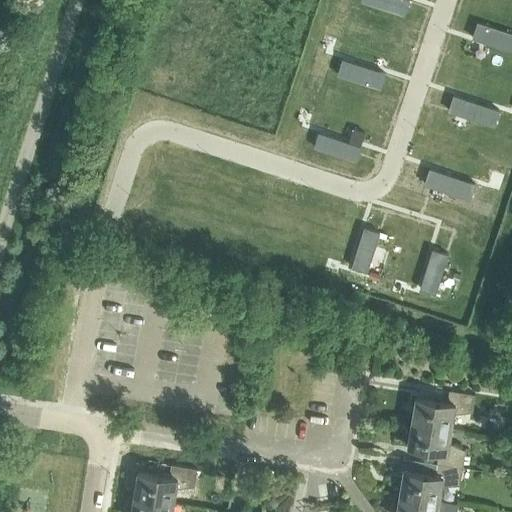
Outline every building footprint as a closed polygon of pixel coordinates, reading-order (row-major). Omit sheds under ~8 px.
[(361,0),(362,1),(404,15),(408,0),(361,0)] [(478,22),(473,37),(474,38),(511,50),(511,32),(480,23),(478,22)] [(343,59),(338,74),(380,88),(385,73),(343,59)] [(454,95),(449,110),(494,125),(499,110),(454,95)] [(319,132),(314,147),(356,161),(361,146),(319,132)] [(430,168),(425,184),(470,199),(475,183),(430,168)] [(364,227),(352,266),(360,269),(367,271),(380,232),(375,230),(364,227)] [(433,249),(420,288),(436,293),(448,253),(433,249)] [(414,396),(410,420),(450,427),(453,411),(470,409),(473,392),(447,388),(445,401),(414,396)] [(437,450),(435,462),(461,466),(464,447),(448,440),(450,427),(410,420),(406,445),(437,450)] [(137,468),(133,494),(173,501),(176,486),(193,484),(196,466),(169,462),(167,473),(137,468)] [(402,468),(398,493),(438,499),(441,484),(458,482),(461,466),(435,462),(433,474),(402,468)] [(456,511),(458,503),(438,500),(438,499),(398,493),(394,511),(456,511)] [(171,511),(173,501),(133,494),(129,511),(171,511)]
